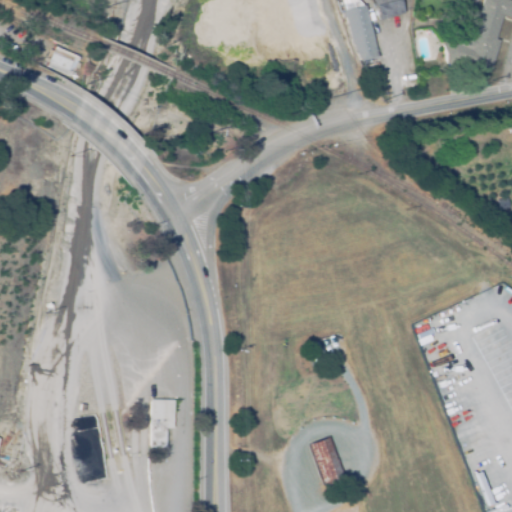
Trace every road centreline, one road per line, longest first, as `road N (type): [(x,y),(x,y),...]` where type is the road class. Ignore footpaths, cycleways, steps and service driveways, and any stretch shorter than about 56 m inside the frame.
road 1 (secondary): [(218,511),(219,361),(210,304),(183,217),(141,170)]
road 2 (residential): [(183,217),(221,199),(300,137),(378,113),(511,90)]
road 3 (secondary): [(141,170),(92,120),(28,83)]
road 4 (residential): [(378,113),(307,0)]
road 5 (residential): [(104,125),(133,55),(136,0)]
